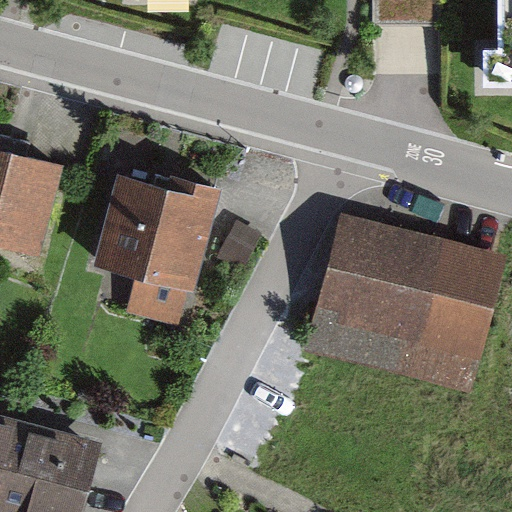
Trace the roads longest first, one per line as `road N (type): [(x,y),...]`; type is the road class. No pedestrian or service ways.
road 1 (residential): [(352,150),(141,511)]
road 2 (unclassified): [(0,52),(352,150)]
road 3 (unclassified): [(352,150),(511,189)]
